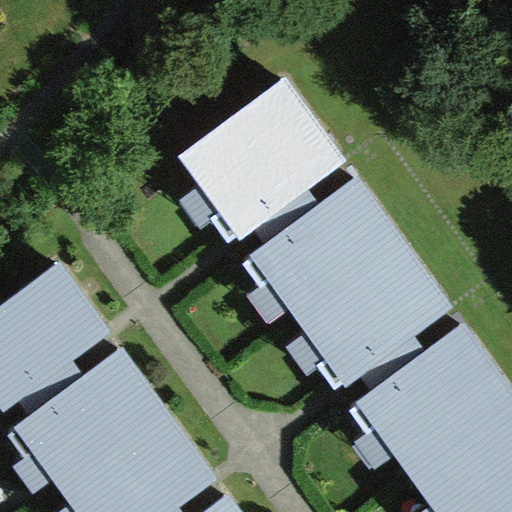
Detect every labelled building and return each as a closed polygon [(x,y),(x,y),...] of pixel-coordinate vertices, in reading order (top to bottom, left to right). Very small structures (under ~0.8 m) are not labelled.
[(289,54),(181,128),(203,161),(181,175),(202,206),(214,196),(229,216),(348,137),(289,54)] [(308,356),(320,347),(336,368),(455,281),(360,152),(245,237),(265,264),(252,274),(271,300),(290,286),(309,312),(288,328),(308,356)] [(63,236),(0,279),(0,383),(13,375),(24,392),(83,351),(72,336),(113,307),(63,236)] [(511,361),(467,299),(353,380),(374,410),(360,420),(377,445),(396,432),(434,484),(415,497),(425,511),(493,511),(511,499),(511,361)] [(169,511),(189,498),(176,483),(217,454),(124,322),(83,351),(24,392),(16,398),(21,404),(11,411),(26,431),(14,440),(37,472),(56,459),(71,481),(51,496),(62,511),(169,511)] [(260,511),(229,468),(189,498),(169,511),(260,511)]
